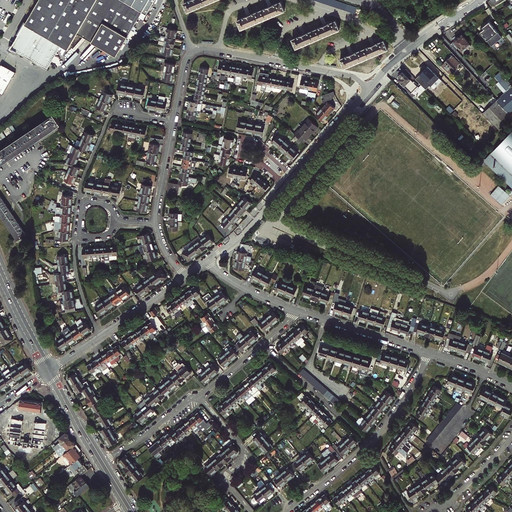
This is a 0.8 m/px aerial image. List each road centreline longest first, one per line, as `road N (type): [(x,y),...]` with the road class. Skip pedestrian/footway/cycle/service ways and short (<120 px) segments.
road 1 (residential): [(429,353),(379,432),(287,511)]
road 2 (tertiary): [(184,277),(48,371)]
road 3 (residential): [(198,397),(244,452),(224,478),(249,511)]
road 4 (residential): [(298,311),(429,353)]
road 5 (residential): [(198,397),(298,311)]
road 6 (residential): [(293,173),(254,141),(241,144),(242,158),(283,184)]
